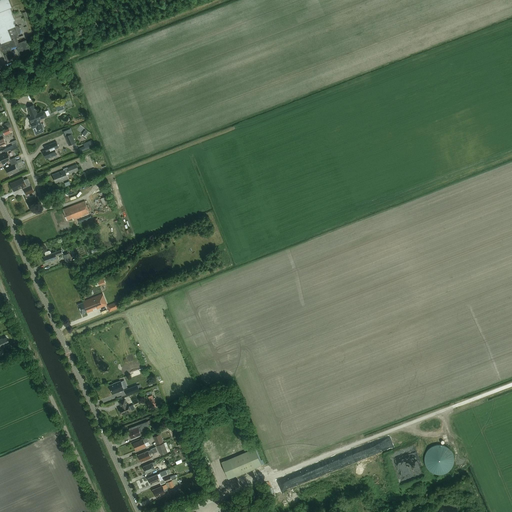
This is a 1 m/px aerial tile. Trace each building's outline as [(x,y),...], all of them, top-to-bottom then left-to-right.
[(0,0),(0,42),(1,44),(0,44),(0,48),(1,53),(4,52),(5,55),(7,62),(15,59),(12,52),(11,49),(16,47),(18,52),(21,51),(22,52),(29,49),(26,41),(19,44),(17,38),(19,38),(18,35),(18,34),(20,34),(19,30),(19,29),(15,26),(15,27),(13,23),(14,22),(9,9),(11,8),(8,0),(0,0)] [(64,109),(62,103),(55,105),(58,111),(64,109)] [(33,106),(28,108),(31,117),(29,118),(34,128),(33,129),(36,135),(44,132),(39,120),(47,117),(45,112),(37,115),(33,106)] [(87,138),(91,133),(86,130),(82,135),(87,138)] [(75,143),(72,134),(65,137),(69,146),(75,143)] [(79,153),(89,149),(94,147),(92,141),(83,144),(84,147),(78,150),(79,153)] [(52,148),(43,152),(46,159),(50,158),(50,159),(53,157),(53,156),(57,155),(55,149),(59,148),(56,142),(50,145),(52,148)] [(10,163),(16,161),(15,158),(10,160),(7,153),(0,156),(0,160),(1,164),(9,160),(10,163)] [(16,161),(10,163),(12,166),(6,169),(9,175),(17,171),(15,165),(18,164),(16,161)] [(64,170),(52,175),(56,183),(62,180),(62,181),(68,179),(66,175),(79,170),(76,165),(67,168),(64,169),(64,170)] [(86,180),(97,175),(94,169),(83,173),(86,180)] [(23,178),(10,184),(14,192),(23,188),(26,195),(34,192),(31,186),(27,179),(24,180),(23,178)] [(79,223),(91,218),(85,201),(63,210),(67,221),(73,218),(73,220),(78,219),(79,223)] [(64,249),(61,250),(55,253),(52,254),(51,252),(49,251),(45,253),(46,256),(43,257),(46,263),(57,259),(56,257),(63,254),(65,253),(64,249)] [(72,261),(69,253),(63,256),(66,263),(72,261)] [(107,305),(103,294),(83,302),(87,313),(94,311),(93,309),(96,308),(97,310),(107,305)] [(117,303),(107,307),(109,312),(119,308),(117,304),(117,303)] [(0,349),(4,348),(3,346),(9,343),(7,337),(3,339),(2,338),(0,338),(0,349)] [(112,394),(121,391),(124,390),(120,381),(113,384),(114,385),(109,386),(112,394)] [(138,385),(124,390),(127,396),(140,391),(139,390),(142,389),(140,385),(138,385)] [(148,397),(150,401),(147,402),(149,408),(156,405),(154,399),(152,395),(148,397)] [(125,400),(119,402),(121,406),(122,407),(119,409),(122,415),(131,411),(128,405),(127,405),(125,400)] [(131,439),(141,435),(140,431),(142,430),(150,426),(148,422),(127,429),(131,439)] [(170,429),(172,437),(179,434),(176,427),(170,429)] [(157,445),(164,442),(160,435),(153,438),(157,445)] [(140,440),(141,441),(133,444),(136,451),(146,446),(145,443),(149,442),(147,438),(143,439),(140,440)] [(161,456),(168,453),(167,452),(169,451),(166,442),(157,446),(161,456)] [(158,452),(156,447),(151,449),(151,450),(148,451),(138,455),(141,462),(142,462),(151,458),(149,455),(152,453),(153,454),(158,452)] [(438,473),(441,473),(444,473),(446,472),(448,470),(449,469),(451,467),(452,464),(453,462),(453,459),(453,456),(451,454),(450,451),(449,450),(447,449),(444,448),(442,447),(439,447),(436,447),(434,448),(432,449),(430,451),(429,453),(427,456),(427,458),(427,461),(427,464),(428,466),(429,467),(431,470),(433,471),(435,472),(438,473)] [(254,470),(254,468),(264,464),(262,460),(261,460),(256,448),(247,452),(229,460),(222,463),(229,479),(235,476),(237,479),(246,475),(245,474),(254,470)] [(284,506),(357,483),(348,455),(300,470),(299,469),(294,471),(295,474),(289,476),(293,487),(279,491),(284,506)] [(153,463),(143,467),(146,474),(155,470),(154,466),(157,465),(155,462),(153,463)] [(151,485),(160,481),(163,480),(162,477),(168,474),(166,470),(160,473),(160,474),(158,475),(148,479),(151,485)] [(178,485),(176,479),(165,483),(166,485),(153,490),(156,497),(166,493),(164,490),(170,487),(170,488),(178,485)]
